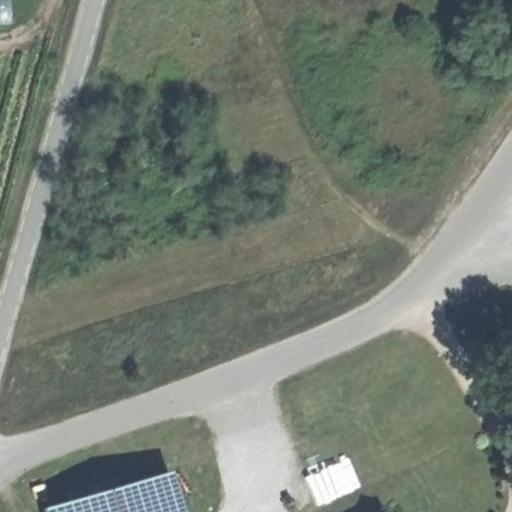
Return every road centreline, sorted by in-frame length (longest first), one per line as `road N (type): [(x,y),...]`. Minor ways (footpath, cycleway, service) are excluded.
road 1 (unclassified): [(0,463),(352,329),(417,295),(482,210),(511,152)]
road 2 (unclassified): [(0,338),(92,0)]
road 3 (track): [(417,295),(511,450)]
